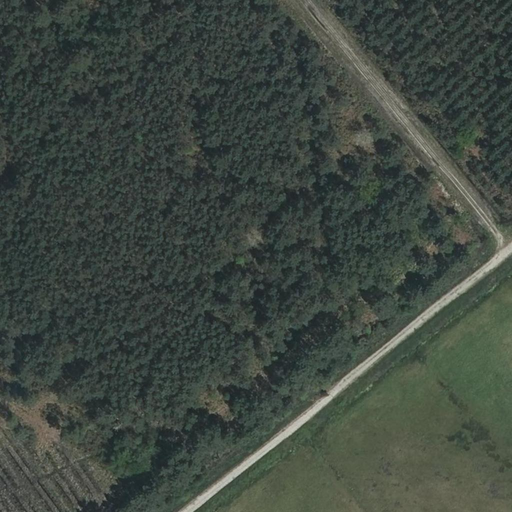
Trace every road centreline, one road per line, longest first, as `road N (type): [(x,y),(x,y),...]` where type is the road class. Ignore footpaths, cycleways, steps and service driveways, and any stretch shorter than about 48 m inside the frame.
road 1 (track): [(185,511),(511,251)]
road 2 (track): [(511,241),(307,0)]
